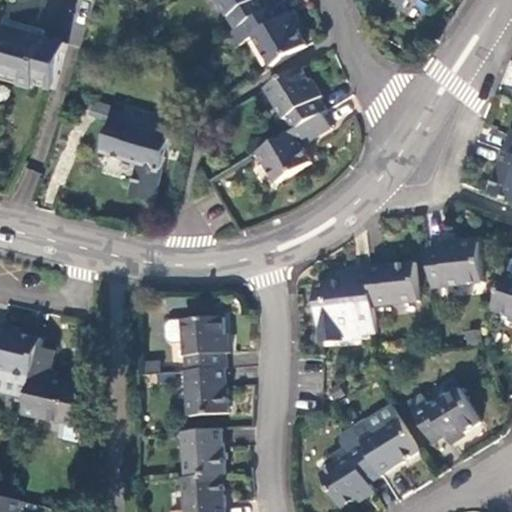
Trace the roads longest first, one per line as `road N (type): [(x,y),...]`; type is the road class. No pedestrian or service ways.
road 1 (residential): [(0,227),(162,263),(265,254)]
road 2 (residential): [(265,254),(279,319),(278,511)]
road 3 (residential): [(265,254),(365,196),(415,135)]
road 4 (residential): [(415,135),(502,0)]
road 5 (residential): [(415,135),(337,0)]
